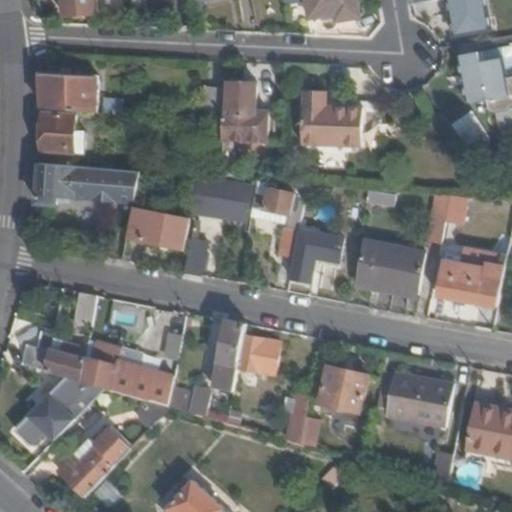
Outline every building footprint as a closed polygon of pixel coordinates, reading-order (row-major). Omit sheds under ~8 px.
[(96,0),(61,0),(64,14),(98,9),(96,0)] [(359,16),(356,0),(306,0),(310,19),(337,14),(339,19),(359,16)] [(450,0),(455,33),(491,28),(486,0),(450,0)] [(511,76),(508,77),(503,48),(461,53),(469,102),(489,99),(490,109),(511,105),(511,76)] [(226,87),(227,69),(209,69),(208,87),(226,87)] [(98,77),(42,72),(43,107),(98,111),(98,77)] [(224,141),(271,143),(271,112),(259,112),(260,84),(230,83),(229,118),(226,118),(224,141)] [(332,86),(308,85),(304,141),(369,145),(371,102),(331,99),(332,86)] [(206,117),(224,118),(226,87),(208,87),(206,117)] [(125,99),(107,98),(106,111),(124,113),(125,99)] [(469,146),(489,132),(476,111),(455,124),(469,146)] [(79,115),(43,112),(42,149),(78,152),(79,130),(79,115)] [(79,130),(78,152),(87,153),(88,130),(79,130)] [(295,149),(284,148),(283,163),(294,164),(295,149)] [(135,201),(141,170),(42,162),(40,189),(39,201),(57,204),(59,195),(135,201)] [(253,188),(204,178),(197,208),(247,218),(253,188)] [(303,215),(307,194),(275,188),(276,181),(260,180),(255,205),(303,215)] [(396,193),(370,191),(368,201),(395,204),(396,193)] [(451,197),(436,194),(427,236),(443,240),(451,197)] [(255,205),(252,218),(288,225),(301,228),(303,215),(255,205)] [(134,208),(128,236),(183,248),(188,219),(134,208)] [(295,258),(301,228),(288,225),(281,255),(295,258)] [(295,258),(291,277),(311,281),(316,255),(339,260),(343,237),(301,228),(295,258)] [(439,257),(443,240),(427,236),(424,251),(429,252),(429,254),(439,257)] [(424,251),(367,240),(358,283),(420,295),(429,254),(429,252),(424,251)] [(187,272),(201,275),(206,253),(191,251),(187,272)] [(440,292),(499,306),(505,272),(463,263),(463,257),(448,254),(440,292)] [(102,295),(91,293),(83,331),(93,334),(102,295)] [(116,301),(110,322),(139,330),(145,308),(116,301)] [(215,384),(235,389),(240,367),(246,335),(249,323),(227,319),(215,384)] [(172,332),(166,357),(180,360),(185,335),(172,332)] [(26,366),(48,372),(54,348),(55,343),(56,336),(44,333),(42,349),(30,346),(26,366)] [(283,343),(246,335),(240,367),(277,375),(283,343)] [(94,358),(89,357),(83,382),(101,388),(109,390),(134,397),(153,402),(169,407),(173,391),(176,375),(120,360),(124,348),(98,341),(94,358)] [(55,343),(54,348),(65,351),(66,345),(55,343)] [(54,348),(48,372),(70,379),(83,382),(89,357),(90,351),(66,345),(65,351),(54,348)] [(364,411),(371,376),(329,368),(322,403),(364,411)] [(448,425),(456,382),(400,372),(391,413),(448,425)] [(83,382),(70,379),(33,418),(47,431),(66,411),(74,418),(101,388),(83,382)] [(173,391),(169,407),(172,408),(204,417),(210,392),(193,388),(191,395),(173,391)] [(296,419),(292,442),(302,445),(308,417),(312,395),(299,392),(293,417),(296,419)] [(169,407),(153,402),(146,408),(146,420),(154,427),(172,408),(169,407)] [(471,448),(511,456),(511,409),(480,403),(471,448)] [(47,431),(58,442),(78,422),(74,418),(66,411),(47,431)] [(308,417),(302,445),(314,448),(319,420),(308,417)] [(62,470),(89,496),(134,448),(113,428),(97,444),(100,446),(80,466),(73,460),(62,470)] [(511,467),(511,456),(471,448),(469,458),(511,467)] [(442,451),(435,482),(440,483),(452,486),(457,454),(442,451)] [(168,507),(173,511),(232,511),(196,479),(168,507)] [(105,480),(92,496),(110,509),(122,494),(105,480)]
